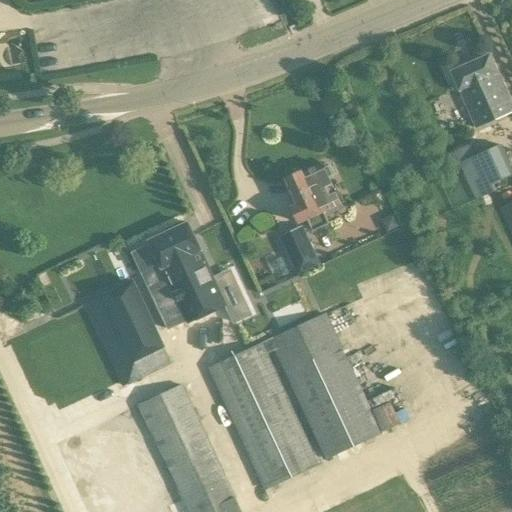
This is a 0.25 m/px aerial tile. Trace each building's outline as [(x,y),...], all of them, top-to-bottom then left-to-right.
[(511,103),(490,53),(451,71),(475,127),(511,111),(511,103)] [(458,162),(478,152),(472,141),(453,151),(458,162)] [(511,175),(511,168),(501,144),(459,163),(474,200),(494,192),(492,184),(511,175)] [(303,173),(302,171),(299,173),(296,171),(289,174),(289,178),(285,180),(297,204),(291,207),(299,222),(306,219),(312,231),(328,223),(323,213),(343,203),(330,178),(333,177),(334,174),(328,163),(326,162),(303,173)] [(511,201),(499,208),(511,238),(511,201)] [(142,265),(156,258),(188,324),(227,306),(187,223),(148,241),(149,242),(135,249),(142,265)] [(296,264),(299,272),(319,263),(318,262),(316,255),(303,226),(280,238),(292,266),(296,264)] [(274,270),(278,280),(279,281),(292,274),(287,264),(274,270)] [(83,304),(122,387),(172,364),(164,348),(165,347),(134,279),(101,294),(102,296),(83,304)] [(325,460),(341,453),(382,434),(326,313),(207,369),(264,491),(319,465),(267,354),(274,351),(325,460)] [(188,511),(242,511),(182,384),(138,405),(140,408),(132,412),(137,423),(145,419),(188,511)]
